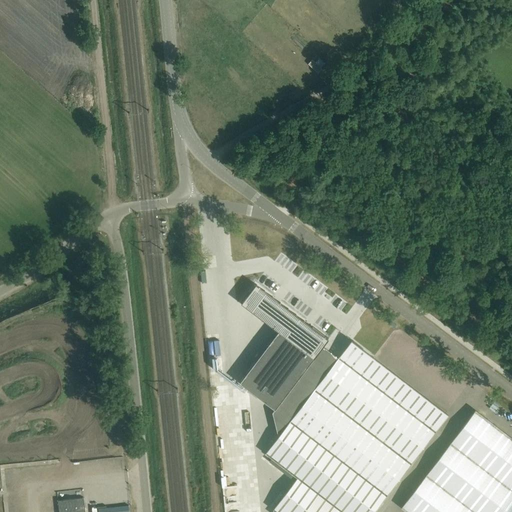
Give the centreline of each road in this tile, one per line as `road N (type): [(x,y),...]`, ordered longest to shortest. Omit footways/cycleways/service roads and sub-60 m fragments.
road 1 (track): [(214,511),(186,200)]
road 2 (unclassified): [(147,511),(111,213)]
road 3 (tertiary): [(511,392),(273,212)]
road 4 (track): [(209,159),(356,65),(420,0)]
road 5 (track): [(111,213),(92,0)]
road 6 (unclassified): [(0,291),(111,213)]
road 7 (tertiary): [(273,212),(181,125)]
road 8 (tertiary): [(181,125),(164,0)]
